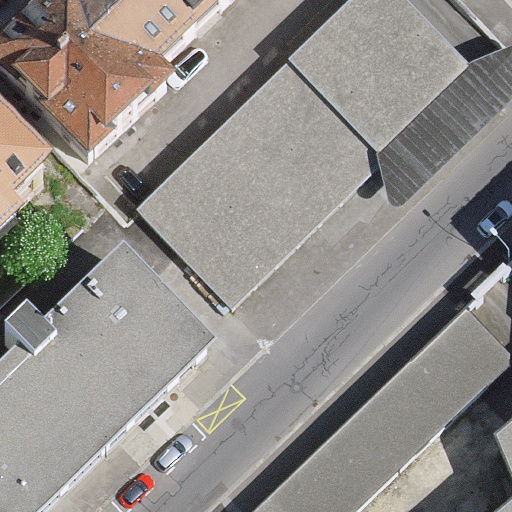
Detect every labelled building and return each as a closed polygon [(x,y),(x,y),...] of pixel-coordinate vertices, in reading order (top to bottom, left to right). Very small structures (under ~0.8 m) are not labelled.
[(221,13),(208,0),(56,0),(45,11),(0,53),(0,74),(88,167),(166,92),(153,78),(221,13)] [(208,0),(221,13),(235,0),(208,0)] [(394,0),(361,0),(292,67),(385,163),(472,79),(467,74),(394,0)] [(472,79),(385,163),(379,170),(388,210),(390,213),(391,214),(394,216),(397,216),(400,215),(403,214),(507,114),(511,107),(511,54),(511,55),(508,56),(467,74),(472,79)] [(379,170),(385,163),(292,67),(139,216),(232,312),(379,170)] [(0,143),(0,266),(26,242),(12,228),(48,194),(0,143)] [(60,511),(217,360),(125,266),(41,347),(28,333),(7,353),(19,365),(0,383),(0,511),(60,511)] [(364,511),(511,368),(511,366),(465,317),(269,511),(364,511)] [(511,511),(511,438),(494,455),(511,494),(511,511)]
